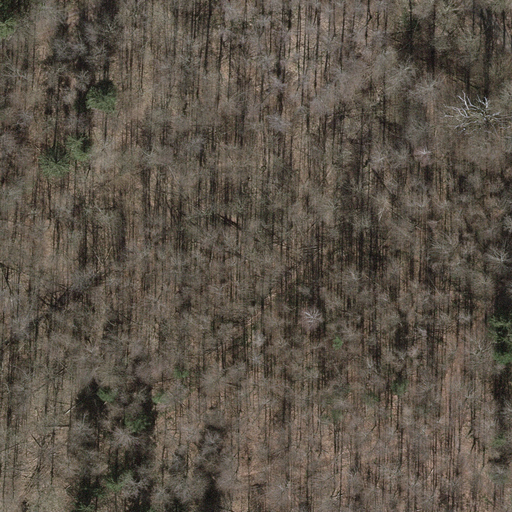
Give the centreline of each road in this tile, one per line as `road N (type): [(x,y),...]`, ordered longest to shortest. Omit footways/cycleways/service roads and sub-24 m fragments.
road 1 (track): [(511,290),(467,351),(454,404),(470,469),(508,511)]
road 2 (track): [(0,42),(125,0)]
